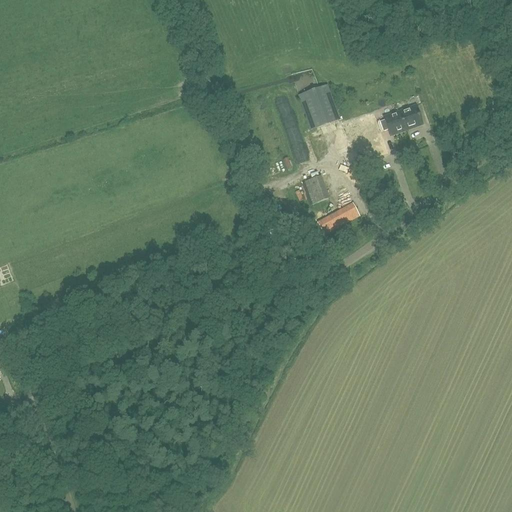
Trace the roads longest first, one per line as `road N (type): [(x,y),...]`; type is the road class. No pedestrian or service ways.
road 1 (unclassified): [(30,393),(324,264),(511,131)]
road 2 (unclassified): [(72,511),(30,393)]
